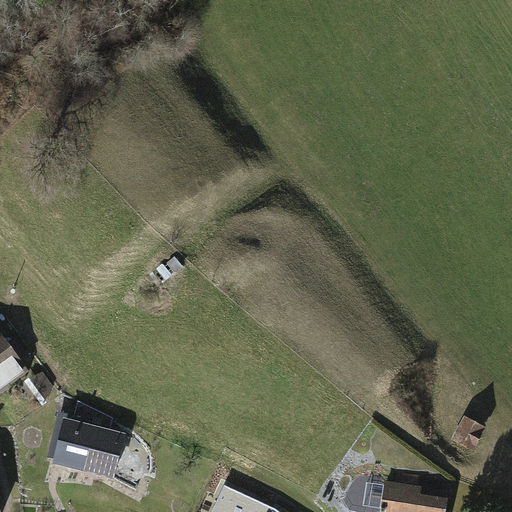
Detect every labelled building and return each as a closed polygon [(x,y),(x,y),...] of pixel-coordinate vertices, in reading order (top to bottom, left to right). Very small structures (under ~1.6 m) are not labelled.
[(0,405),(33,380),(0,336),(0,405)] [(486,428),(464,416),(451,440),(473,452),(486,428)] [(127,432),(65,418),(55,461),(117,476),(127,432)] [(402,485),(386,482),(381,511),(448,511),(450,501),(423,497),(424,489),(419,488),(421,477),(403,474),(402,485)] [(282,511),(277,508),(225,485),(212,511),(282,511)]
